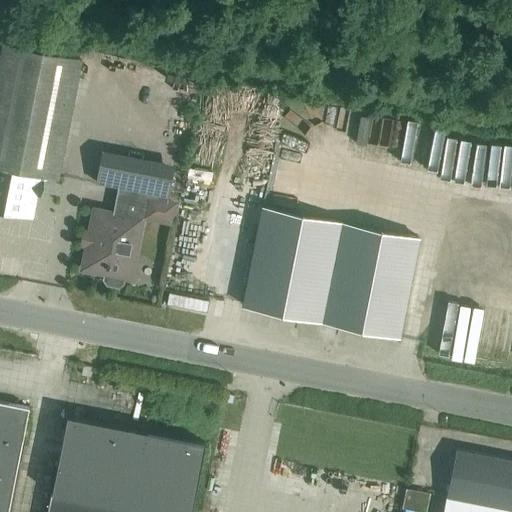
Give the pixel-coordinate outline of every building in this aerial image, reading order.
[(39,173),(57,177),(80,59),(2,43),(0,52),(0,210),(16,213),(16,212),(31,215),(39,173)] [(141,80),(138,62),(119,65),(122,84),(141,80)] [(124,97),(123,116),(172,119),(173,100),(124,97)] [(337,107),(336,134),(374,135),(375,109),(337,107)] [(200,122),(226,128),(229,117),(203,110),(200,122)] [(375,142),(386,143),(389,120),(378,118),(375,142)] [(83,141),(77,169),(152,184),(157,155),(83,141)] [(149,196),(144,220),(172,225),(176,202),(149,196)] [(242,305),(300,316),(399,336),(418,237),(261,206),(242,305)] [(94,210),(82,268),(88,269),(123,276),(129,278),(140,219),(94,210)] [(169,293),(167,304),(206,312),(208,301),(169,293)] [(502,358),(508,325),(481,320),(476,354),(502,358)] [(146,511),(51,493),(46,511),(7,511),(28,407),(0,401),(0,511),(146,511)] [(66,414),(51,493),(146,511),(190,511),(205,442),(66,414)] [(511,459),(456,449),(446,496),(511,508),(511,459)] [(511,511),(511,508),(446,496),(442,511),(511,511)]
